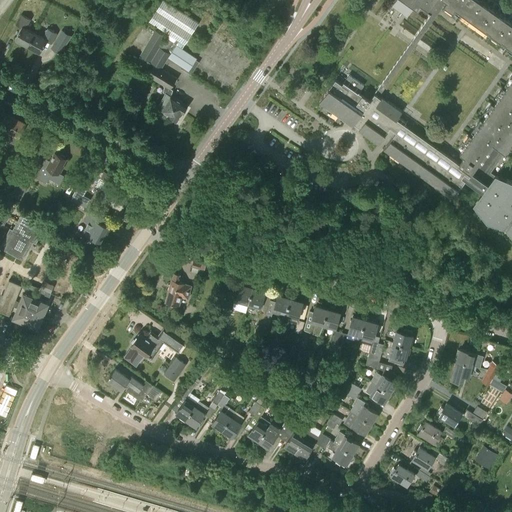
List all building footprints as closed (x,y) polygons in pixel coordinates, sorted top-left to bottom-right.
[(173,43),(182,49),(199,23),(164,0),(163,0),(149,21),(169,34),(176,38),(173,43)] [(359,91),(364,85),(349,74),(342,84),(335,79),(320,101),(353,125),(354,123),(357,125),(360,127),(359,129),(379,143),(386,134),(388,130),(390,132),(394,134),(384,148),(453,197),(465,179),(483,192),(474,205),(483,211),(482,214),(487,221),(496,224),(497,221),(511,231),(511,180),(507,179),(505,181),(496,175),(491,171),(505,151),(508,153),(511,147),(511,23),(479,0),(400,0),(417,12),(420,7),(431,14),(411,43),(407,48),(370,99),(359,91)] [(15,39),(28,46),(35,33),(26,28),(31,19),(22,14),(16,24),(22,27),(15,39)] [(43,37),(35,33),(28,46),(40,52),(47,40),(52,43),(57,33),(48,28),(43,37)] [(61,53),(72,36),(63,30),(52,48),(61,53)] [(182,49),(173,43),(176,38),(169,34),(167,38),(155,30),(140,55),(155,64),(149,75),(167,86),(163,92),(165,93),(166,93),(171,96),(175,90),(171,88),(177,78),(163,69),(171,56),(190,69),(196,59),(182,49)] [(187,105),(171,96),(166,93),(165,93),(157,106),(163,109),(163,110),(170,114),(169,115),(177,120),(182,112),(183,112),(187,105)] [(0,135),(15,143),(18,138),(26,124),(3,112),(0,117),(0,135)] [(35,176),(46,182),(48,178),(59,184),(64,175),(59,173),(63,166),(62,165),(66,159),(65,158),(65,156),(61,154),(60,155),(55,153),(50,161),(45,158),(35,176)] [(31,162),(38,165),(42,157),(35,154),(31,162)] [(104,199),(121,208),(123,204),(128,196),(119,191),(124,183),(103,172),(99,181),(106,186),(104,190),(107,192),(104,199)] [(11,194),(20,199),(27,186),(18,181),(11,194)] [(80,203),(84,195),(88,188),(80,183),(72,199),(80,203)] [(4,193),(9,196),(14,187),(9,184),(4,193)] [(86,238),(97,244),(99,241),(100,242),(108,227),(100,222),(103,217),(90,210),(84,220),(88,222),(83,233),(88,235),(86,238)] [(46,224),(23,211),(21,215),(24,217),(21,222),(41,234),(46,224)] [(49,220),(46,224),(53,228),(56,223),(49,220)] [(41,234),(21,222),(17,228),(14,227),(13,230),(33,241),(36,243),(41,234)] [(33,241),(13,230),(10,228),(8,232),(11,234),(8,239),(28,250),(33,241)] [(28,250),(8,239),(4,245),(1,243),(0,246),(0,247),(23,260),(28,250)] [(201,262),(201,261),(194,259),(192,266),(199,268),(204,269),(206,263),(201,262)] [(165,302),(179,306),(181,296),(188,298),(191,285),(185,284),(185,283),(178,281),(179,279),(180,277),(179,277),(180,274),(174,272),(172,279),(171,279),(165,302)] [(0,301),(0,310),(9,315),(13,305),(18,308),(14,317),(30,324),(30,325),(36,327),(37,327),(38,327),(39,326),(41,321),(41,319),(47,304),(32,297),(31,296),(26,293),(25,294),(24,294),(23,295),(20,300),(21,302),(16,300),(22,285),(9,279),(0,301)] [(41,287),(51,291),(54,285),(43,281),(41,287)] [(29,288),(45,294),(46,290),(30,284),(29,288)] [(249,303),(253,287),(240,284),(238,292),(232,290),(225,311),(230,313),(234,301),(235,302),(236,299),(249,303)] [(265,291),(253,287),(249,303),(261,306),(265,291)] [(290,298),(278,294),(273,310),(286,313),(290,298)] [(303,301),(290,298),(284,318),(297,322),(295,331),(301,332),(304,321),(298,319),(303,301)] [(323,324),(328,308),(315,305),(313,312),(309,311),(304,328),(315,331),(315,333),(317,334),(319,335),(324,324),(323,324)] [(323,324),(324,324),(336,328),(340,312),(328,308),(323,324)] [(266,310),(261,309),(257,320),(263,322),(266,310)] [(272,312),(266,310),(263,322),(269,324),(272,312)] [(359,340),(365,319),(353,316),(348,333),(347,337),(359,340)] [(373,341),(378,323),(365,319),(359,340),(371,344),(373,341)] [(397,330),(393,342),(411,347),(412,345),(412,344),(414,337),(412,336),(412,335),(413,332),(404,329),(403,332),(397,330)] [(342,332),(336,330),(332,341),(338,343),(342,332)] [(132,346),(125,357),(132,362),(139,351),(151,359),(164,341),(151,331),(146,338),(139,334),(135,339),(134,339),(132,342),(132,344),(131,345),(132,346)] [(347,333),(342,332),(338,343),(344,345),(347,333)] [(164,342),(178,352),(185,343),(170,333),(164,342)] [(378,342),(373,341),(371,344),(369,352),(375,354),(378,342)] [(384,344),(378,342),(375,354),(381,355),(384,344)] [(411,347),(393,342),(390,353),(406,358),(407,352),(409,353),(411,347)] [(244,351),(234,348),(232,357),(242,360),(244,351)] [(472,364),(480,367),(483,355),(476,353),(460,349),(457,360),(472,364)] [(375,354),(369,352),(368,358),(379,361),(381,355),(375,354)] [(164,373),(174,380),(186,364),(176,357),(164,373)] [(248,365),(265,370),(267,363),(250,358),(248,365)] [(379,361),(368,358),(366,364),(378,367),(379,361)] [(472,364),(457,360),(452,379),(462,382),(465,375),(469,376),(472,364)] [(496,373),(500,365),(493,361),(489,369),(496,373)] [(267,370),(274,372),(276,364),(269,362),(267,370)] [(115,368),(107,379),(122,390),(125,386),(127,383),(129,384),(126,389),(141,400),(146,393),(152,384),(146,379),(143,384),(131,376),(130,378),(115,368)] [(485,376),(482,380),(490,384),(496,373),(489,369),(485,376)] [(299,381),(301,375),(289,370),(287,376),(299,381)] [(371,380),(372,381),(391,392),(396,382),(398,383),(401,377),(392,372),(389,377),(383,373),(382,375),(377,371),(371,380)] [(391,392),(372,381),(368,386),(373,389),(371,394),(384,402),(391,392)] [(348,387),(350,385),(345,382),(342,387),(347,390),(348,387)] [(350,385),(348,387),(359,393),(362,388),(352,382),(350,385)] [(185,421),(200,399),(201,398),(191,391),(194,387),(189,383),(182,393),(187,397),(185,399),(176,412),(181,415),(180,417),(185,421)] [(359,393),(348,387),(347,390),(345,392),(356,399),(359,393)] [(506,402),(511,392),(504,387),(498,397),(506,402)] [(213,400),(218,404),(225,394),(219,391),(213,400)] [(223,429),(232,416),(236,410),(226,403),(230,398),(225,394),(218,404),(223,407),(213,423),(223,429)] [(249,411),(254,414),(261,405),(265,399),(260,395),(249,411)] [(200,399),(185,421),(194,427),(195,425),(196,425),(210,406),(200,399)] [(437,413),(455,424),(462,413),(447,403),(444,408),(441,406),(437,413)] [(378,412),(364,404),(358,414),(372,423),(378,412)] [(464,414),(480,424),(483,419),(467,409),(464,414)] [(372,423),(358,414),(352,410),(344,422),(351,426),(352,425),(366,433),(372,423)] [(280,430),(285,433),(297,416),(291,412),(281,428),(271,422),(268,427),(259,440),(269,446),(280,430)] [(330,418),(337,423),(340,424),(343,419),(333,412),(330,418)] [(232,416),(223,429),(233,436),(242,423),(232,416)] [(285,445),(295,451),(304,437),(294,431),(302,419),(297,416),(285,433),(290,436),(285,445)] [(337,423),(330,418),(326,423),(334,428),(337,423)] [(249,433),(259,440),(268,427),(258,420),(249,433)] [(417,430),(419,431),(439,444),(443,437),(439,434),(441,430),(426,420),(423,425),(421,424),(417,430)] [(443,431),(455,439),(458,434),(447,426),(443,431)] [(511,429),(507,426),(502,434),(511,439),(511,429)] [(315,442),(320,445),(326,435),(321,432),(319,435),(309,429),(304,437),(295,451),(306,457),(315,442)] [(340,431),(334,442),(353,453),(359,443),(340,431)] [(326,435),(320,445),(325,448),(327,445),(330,447),(330,448),(336,451),(333,455),(347,464),(353,453),(334,442),(330,439),(331,438),(326,435)] [(410,456),(428,467),(435,456),(420,446),(417,451),(415,449),(410,456)] [(484,446),(480,453),(486,457),(483,463),(489,467),(493,461),(497,453),(484,446)] [(437,457),(449,465),(452,460),(440,452),(437,457)] [(392,475),(407,484),(415,473),(399,463),(396,468),(394,467),(390,473),(392,474),(392,475)] [(417,474),(427,481),(430,475),(420,469),(417,474)] [(436,495),(440,488),(439,487),(435,484),(433,483),(429,490),(436,495)]
